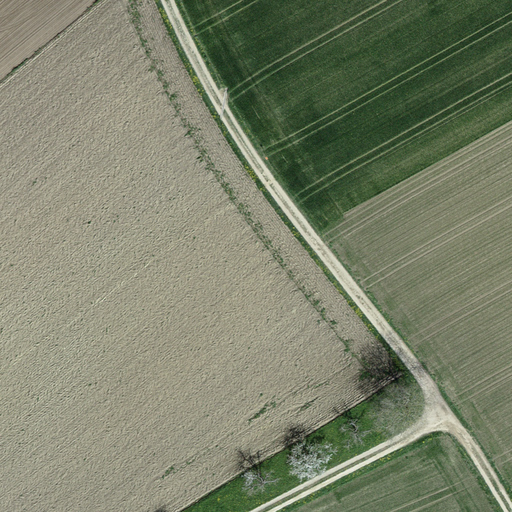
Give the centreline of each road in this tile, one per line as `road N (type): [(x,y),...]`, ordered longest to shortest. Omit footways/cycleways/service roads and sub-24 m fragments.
road 1 (track): [(510,511),(466,440),(252,162),(167,0)]
road 2 (track): [(446,419),(271,511)]
